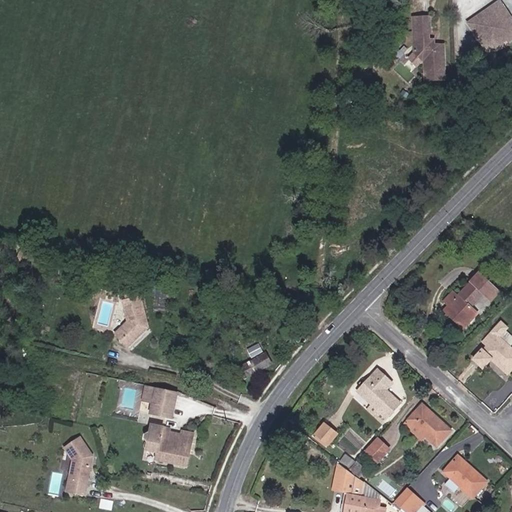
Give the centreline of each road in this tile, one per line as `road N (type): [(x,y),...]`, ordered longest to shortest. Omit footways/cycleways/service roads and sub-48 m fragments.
road 1 (track): [(326,339),(324,270),(346,0)]
road 2 (secondary): [(225,511),(272,407),(361,304)]
road 3 (secondary): [(361,304),(511,151)]
road 4 (residential): [(494,431),(361,304)]
